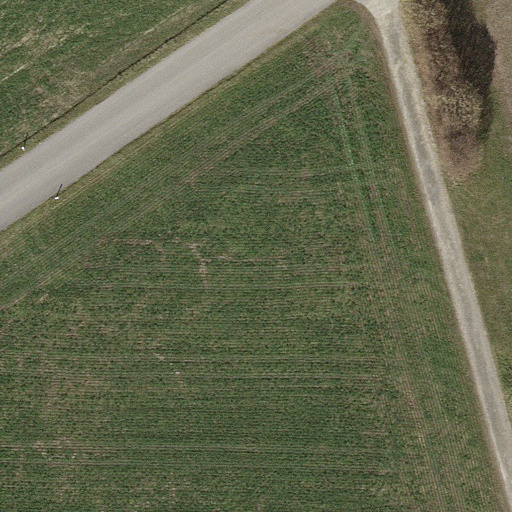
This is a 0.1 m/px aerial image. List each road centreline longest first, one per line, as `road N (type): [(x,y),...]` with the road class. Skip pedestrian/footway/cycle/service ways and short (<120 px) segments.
road 1 (track): [(511,459),(388,0)]
road 2 (tertiary): [(0,211),(303,0)]
